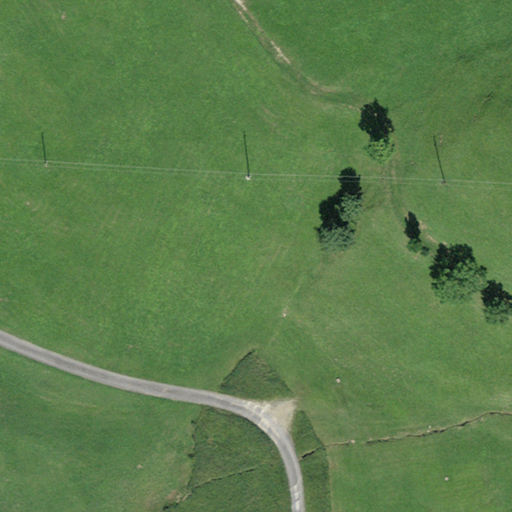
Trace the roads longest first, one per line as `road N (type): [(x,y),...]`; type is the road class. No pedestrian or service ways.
road 1 (track): [(234,0),(291,73),(380,115),(415,234),(511,308)]
road 2 (unclassified): [(0,336),(78,369),(249,410),(287,450),(297,511)]
